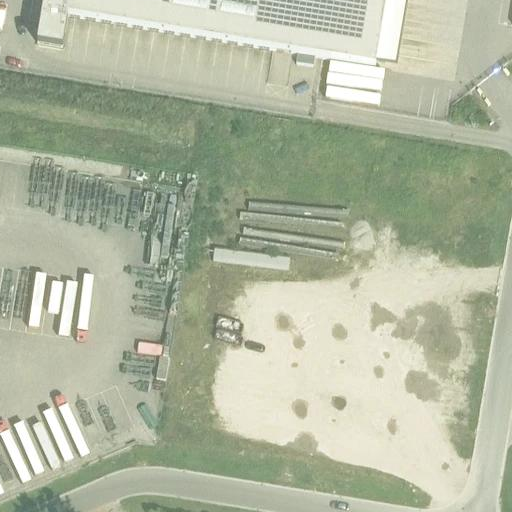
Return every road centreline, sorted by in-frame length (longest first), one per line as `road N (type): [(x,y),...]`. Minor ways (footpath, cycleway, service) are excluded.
road 1 (unclassified): [(58,511),(150,478),(348,511)]
road 2 (unclassified): [(477,511),(511,309)]
